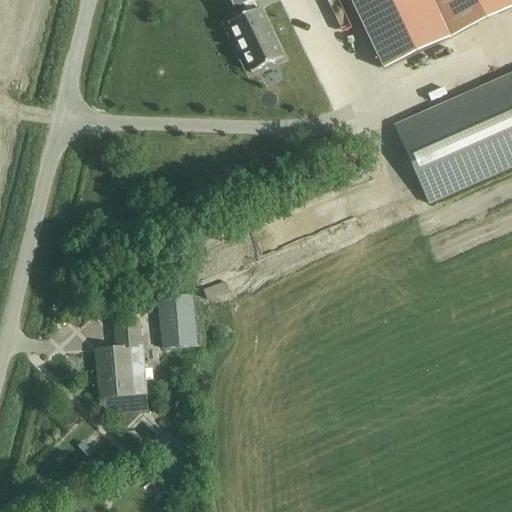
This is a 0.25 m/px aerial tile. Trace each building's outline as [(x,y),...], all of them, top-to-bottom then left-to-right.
[(223,26),(247,74),(278,60),(254,12),(252,13),(248,2),(252,0),(227,0),(232,9),(240,5),(244,16),(223,26)] [(511,0),(349,0),(383,70),(511,8),(511,0)] [(326,90),(329,100),(358,92),(345,46),(306,58),(316,93),(326,90)] [(511,75),(394,128),(428,205),(511,168),(511,75)] [(60,325),(46,325),(47,339),(92,338),(91,315),(59,316),(60,325)] [(141,348),(138,322),(113,324),(116,350),(95,352),(99,400),(133,397),(133,396),(145,395),(141,348)] [(167,333),(168,341),(195,339),(195,331),(167,333)] [(153,345),(155,368),(167,367),(166,344),(153,345)] [(179,451),(193,439),(183,427),(169,440),(179,451)]
